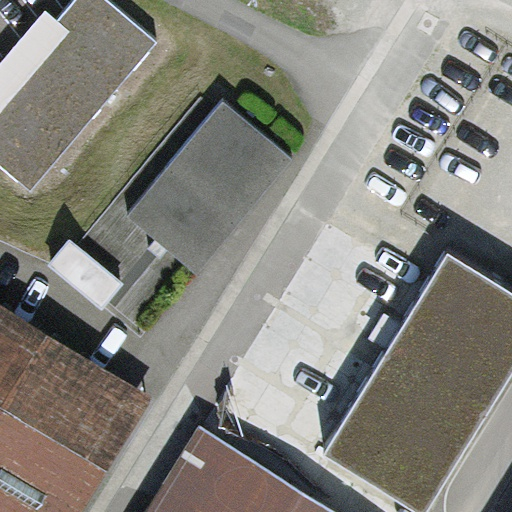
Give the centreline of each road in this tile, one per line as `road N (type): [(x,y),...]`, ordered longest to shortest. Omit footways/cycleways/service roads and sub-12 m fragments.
road 1 (unknown): [(142,425),(174,408),(333,113),(329,81),(395,0)]
road 2 (unknown): [(0,349),(142,425)]
